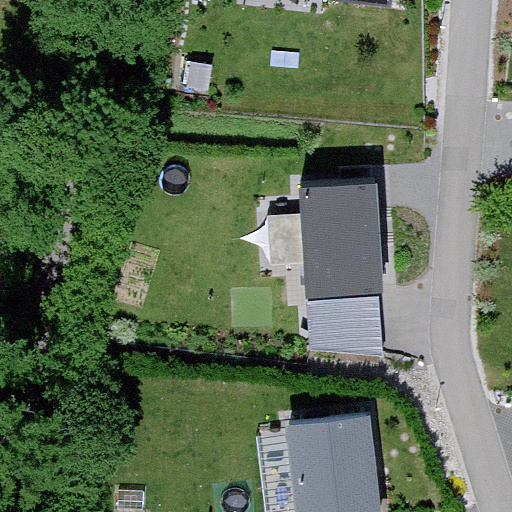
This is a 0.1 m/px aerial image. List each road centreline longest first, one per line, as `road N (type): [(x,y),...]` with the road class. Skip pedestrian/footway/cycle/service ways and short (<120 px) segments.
road 1 (residential): [(132,0),(51,511)]
road 2 (residential): [(497,511),(454,346),(469,0)]
